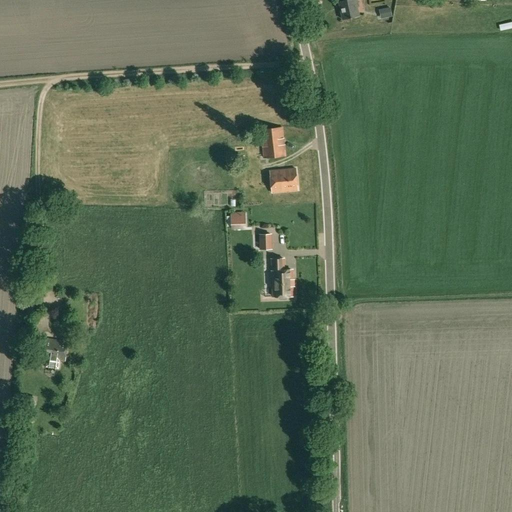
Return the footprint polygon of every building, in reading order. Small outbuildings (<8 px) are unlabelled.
[(343,19),(359,15),(357,6),(359,6),(357,0),(345,0),(339,1),(343,19)] [(511,19),(503,22),(504,28),(511,25),(511,19)] [(263,158),(286,156),(283,127),(260,129),(263,153),(263,158)] [(237,149),(248,146),(246,136),(234,139),(237,149)] [(272,192),(298,190),(296,168),(270,171),(272,192)] [(260,250),(260,249),(272,248),(272,232),(260,233),(260,250)] [(272,296),(273,296),(278,295),(278,297),(280,299),(286,298),(287,297),(288,295),(294,295),(294,267),(285,268),(284,257),(271,257),(272,296)] [(35,336),(36,328),(24,327),(23,335),(35,336)] [(65,361),(68,342),(40,338),(37,357),(47,359),(46,367),(59,369),(60,360),(65,361)] [(24,396),(21,421),(34,423),(37,397),(24,396)]
